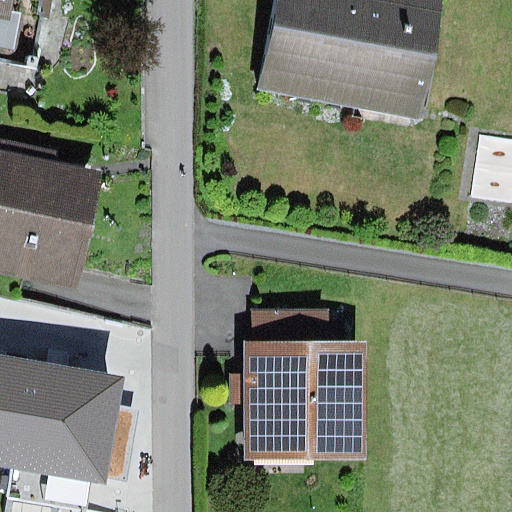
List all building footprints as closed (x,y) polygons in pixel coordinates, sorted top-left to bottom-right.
[(0,0),(0,61),(29,69),(39,14),(36,13),(38,0),(0,0)] [(273,0),(257,90),(351,107),(355,88),(416,100),(434,0),(273,0)] [(31,154),(0,147),(0,263),(24,269),(27,260),(67,268),(86,184),(27,170),(31,154)] [(242,342),(232,342),(233,375),(223,375),(223,405),(233,405),(234,461),(352,460),(351,341),(342,341),(342,319),(319,319),(319,313),(243,310),(242,342)] [(0,462),(9,464),(25,370),(0,366),(0,462)] [(109,385),(25,370),(9,464),(93,479),(93,477),(122,482),(135,410),(105,405),(109,385)]
